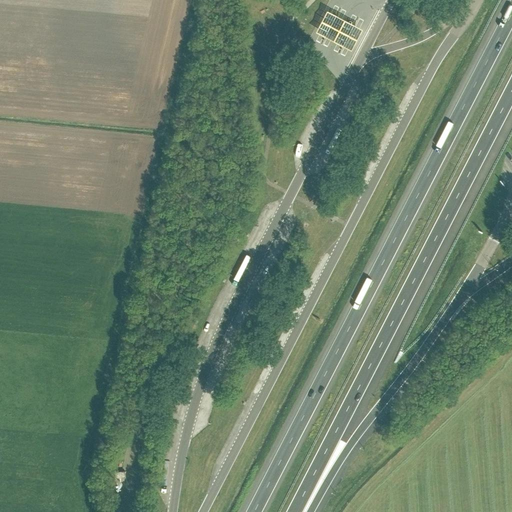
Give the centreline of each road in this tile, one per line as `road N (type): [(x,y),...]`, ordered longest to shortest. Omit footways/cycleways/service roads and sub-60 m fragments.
road 1 (motorway): [(511,13),(254,511)]
road 2 (motorway): [(294,511),(511,90)]
road 3 (motorway): [(310,511),(341,457),(464,292)]
